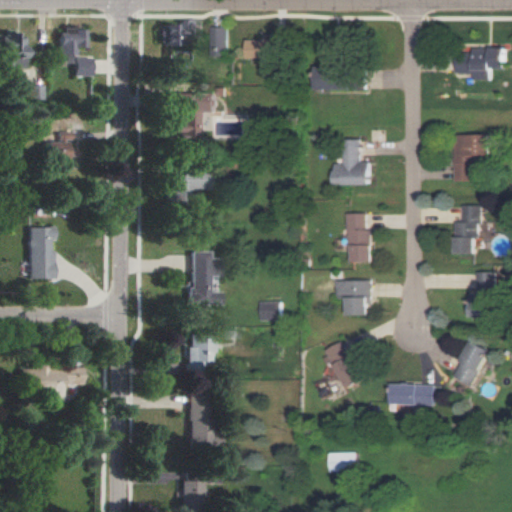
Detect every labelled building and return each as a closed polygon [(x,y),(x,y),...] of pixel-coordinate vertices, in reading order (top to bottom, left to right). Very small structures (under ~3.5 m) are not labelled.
[(211,56),(228,55),(228,26),(211,26),(211,56)] [(82,29),(55,30),(56,62),(70,62),(70,47),(82,47),(82,29)] [(0,61),(0,67),(22,67),(21,33),(0,33),(0,61)] [(285,38),(247,39),(247,58),(286,57),(285,38)] [(457,72),(474,73),(474,79),(491,79),(491,67),(505,68),(505,47),(473,46),(473,53),(457,52),(457,72)] [(71,76),(88,76),(88,57),(71,57),(71,76)] [(316,68),(316,88),(364,88),(364,68),(316,68)] [(23,85),(24,100),(39,99),(38,85),(23,85)] [(193,112),(215,112),(215,92),(169,92),(169,143),(193,143),(193,112)] [(68,132),(54,131),(54,142),(41,141),(41,169),(57,170),(57,161),(62,161),(62,140),(68,140),(68,132)] [(490,154),(490,133),(454,134),(455,181),(476,180),(476,155),(490,154)] [(361,139),(342,139),(342,163),(335,163),(335,184),(371,184),(370,161),(361,161),(361,139)] [(206,190),(206,170),(167,169),(166,191),(164,191),(164,202),(188,203),(188,189),(206,190)] [(479,205),(463,205),(463,221),(456,221),(456,253),(479,253),(479,205)] [(374,261),(373,228),(369,228),(368,212),(350,213),(351,261),(374,261)] [(27,279),(52,278),(52,250),(48,250),(48,239),(52,239),(52,227),(26,227),(27,279)] [(206,292),(206,276),(218,276),(218,258),(207,258),(207,251),(188,251),(188,288),(184,288),(184,305),(217,305),(217,292),(206,292)] [(478,271),(479,294),(469,294),(470,317),(498,316),(497,271),(478,271)] [(349,315),(373,314),(372,279),(337,280),(337,297),(349,297),(349,315)] [(283,301),(261,301),(262,320),(283,319),(283,301)] [(185,371),(200,370),(200,362),(208,362),(208,336),(184,337),(185,371)] [(455,376),(474,385),(491,348),(472,339),(455,376)] [(359,351),(351,355),(343,341),(328,349),(348,389),(372,376),(359,351)] [(82,367),(19,368),(20,390),(36,390),(36,401),(60,401),(60,389),(82,388),(82,367)] [(435,404),(436,384),(392,383),(392,403),(435,404)] [(205,418),(204,394),(185,395),(187,450),(219,449),(218,430),(213,430),(212,418),(205,418)] [(358,470),(358,451),(330,452),(330,471),(358,470)] [(218,482),(218,473),(200,472),(200,473),(184,472),(184,481),(218,482)] [(200,481),(179,481),(180,511),(201,511),(200,481)]
